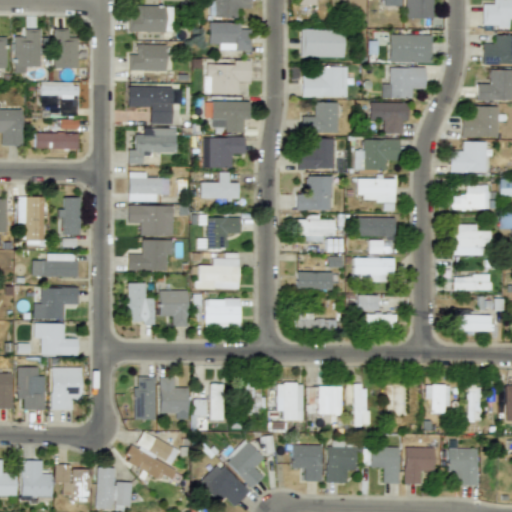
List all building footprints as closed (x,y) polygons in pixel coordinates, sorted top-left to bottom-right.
[(212,0),(212,16),(235,17),(235,8),(248,8),(248,0),(212,0)] [(295,0),(295,13),(312,14),(312,0),(295,0)] [(344,0),(345,13),(363,13),(362,0),(344,0)] [(430,0),(403,0),(403,18),(430,18),(430,0)] [(511,19),(511,0),(491,0),(491,3),(480,3),(479,26),(506,26),(506,19),(511,19)] [(127,31),(163,32),(163,24),(162,24),(163,15),(169,15),(169,6),(127,5),(127,31)] [(205,43),(232,44),(232,50),(247,50),(248,29),(238,29),(238,23),(206,22),(205,43)] [(11,36),(10,72),(22,72),(23,66),(36,66),(37,29),(21,29),(21,36),(11,36)] [(49,68),(74,68),(75,37),(65,37),(65,29),(50,29),(49,68)] [(298,56),(340,57),(340,29),(298,29),(298,56)] [(429,35),(386,34),(386,62),(428,63),(429,35)] [(479,63),(511,63),(511,34),(492,34),(492,43),(480,43),(479,63)] [(162,70),(163,45),(132,44),(132,54),(126,54),(125,69),(162,70)] [(247,60),(231,60),(231,64),(201,64),(201,93),(235,94),(235,82),(247,82),(247,60)] [(344,66),(315,66),(315,76),(299,76),(298,96),(343,97),(344,66)] [(422,67),(386,67),(386,83),(378,83),(378,98),(409,97),(408,88),(422,88),(422,67)] [(509,100),(510,70),(487,69),(486,84),(474,83),(474,99),(509,100)] [(73,117),(73,96),(74,96),(74,82),(38,82),(38,117),(73,117)] [(147,123),(168,123),(169,87),(124,86),(124,107),(147,107),(147,123)] [(240,130),(240,119),(246,119),(246,102),(204,101),(203,111),(208,111),(208,130),(240,130)] [(334,102),(311,102),(311,116),(298,116),(298,132),(334,132),(334,102)] [(404,103),(365,102),(365,119),(380,120),(379,132),(398,132),(399,120),(404,120),(404,103)] [(494,136),(494,117),(495,106),(471,106),(471,119),(458,119),(458,136),(494,136)] [(0,145),(17,145),(18,109),(0,109),(0,145)] [(124,163),(139,163),(139,155),(147,155),(147,152),(172,152),(172,128),(139,127),(139,134),(131,134),(131,149),(124,149),(124,163)] [(73,148),(73,133),(31,132),(31,148),(73,148)] [(200,136),(199,167),(228,167),(228,153),(241,153),(241,137),(200,136)] [(296,168),(330,168),(330,138),(295,138),(296,168)] [(396,139),(361,139),(360,151),(351,150),(351,169),(383,169),(383,159),(396,160),(396,139)] [(446,171),(482,172),(482,141),(459,141),(459,151),(446,150),(446,171)] [(166,178),(142,177),(143,172),(125,171),(125,201),(153,201),(153,194),(165,194),(166,178)] [(197,182),(196,198),(235,199),(235,182),(225,182),(226,172),(215,172),(215,182),(197,182)] [(293,194),(293,210),(328,210),(328,176),(303,175),(303,194),(293,194)] [(353,198),(380,199),(380,210),(391,210),(391,179),(354,178),(353,198)] [(511,196),(511,179),(496,179),(496,196),(511,196)] [(484,184),(462,185),(463,195),(449,195),(449,209),(485,209),(484,184)] [(14,222),(21,223),(21,240),(40,240),(40,196),(14,196),(14,222)] [(76,197),(60,197),(60,208),(54,209),(55,217),(60,217),(60,235),(76,234),(76,197)] [(170,205),(125,205),(124,222),(136,223),(136,235),(169,236),(170,205)] [(319,242),(320,235),(331,235),(331,219),(315,219),(315,215),(303,214),(303,219),(296,219),(296,241),(319,242)] [(391,217),(352,216),(352,235),(391,237),(391,217)] [(449,254),(485,255),(486,231),(473,230),(473,224),(450,224),(449,254)] [(163,270),(163,255),(169,255),(169,240),(139,240),(139,254),(124,254),(124,270),(163,270)] [(379,240),(366,240),(366,253),(378,253),(379,240)] [(235,253),(221,252),(221,258),(209,257),(209,265),(194,265),(193,288),(235,289),(235,253)] [(72,277),(72,254),(43,253),(42,260),(29,260),(28,276),(72,277)] [(349,275),(364,275),(364,281),(389,282),(389,258),(350,257),(349,275)] [(329,272),(293,271),(293,288),(328,289),(329,272)] [(487,290),(486,275),(449,275),(450,291),(487,290)] [(142,283),(124,283),(124,323),(151,323),(150,299),(142,299),(142,283)] [(37,287),(37,303),(30,303),(30,318),(61,319),(61,303),(73,303),(73,287),(37,287)] [(183,290),(155,291),(155,315),(169,315),(169,326),(184,325),(183,290)] [(375,310),(375,294),(353,295),(353,311),(375,310)] [(201,327),(236,327),(236,298),(201,299),(201,327)] [(392,314),(359,313),(359,323),(391,324),(392,314)] [(487,331),(486,314),(450,315),(450,331),(463,331),(463,332),(487,331)] [(61,323),(31,323),(30,338),(37,338),(37,355),(74,356),(74,338),(60,338),(61,323)] [(14,367),(14,399),(20,399),(20,410),(41,409),(41,393),(34,393),(34,367),(14,367)] [(78,367),(48,367),(47,409),(68,409),(68,399),(78,400),(78,367)] [(0,408),(9,408),(8,372),(0,372),(0,408)] [(151,376),(131,376),(131,419),(152,419),(151,376)] [(184,419),(184,387),(171,387),(171,377),(155,377),(156,414),(172,413),(172,419),(184,419)] [(273,410),(279,410),(279,420),(298,420),(299,383),(273,382),(273,410)] [(219,383),(206,383),(205,419),(219,419),(219,383)] [(342,384),(342,405),(349,405),(350,425),(366,424),(366,398),(361,399),(360,383),(342,384)] [(421,385),(421,398),(427,398),(427,413),(440,412),(440,405),(446,405),(445,384),(421,385)] [(511,384),(501,385),(502,421),(511,420),(511,384)] [(338,386),(314,386),(314,414),(337,414),(338,386)] [(477,421),(478,386),(463,386),(463,420),(477,421)] [(251,402),(257,401),(256,388),(246,389),(247,396),(250,396),(251,402)] [(202,399),(189,399),(189,415),(202,416),(202,399)] [(175,449),(139,431),(131,445),(129,444),(120,460),(155,479),(158,474),(167,479),(173,468),(166,465),(175,449)] [(221,460),(248,487),(259,476),(251,467),(260,458),(242,440),(221,460)] [(301,481),(317,481),(317,445),(288,445),(288,468),(301,468),(301,481)] [(323,482),(343,482),(343,470),(352,470),(352,447),(323,446),(323,482)] [(379,482),(394,483),(395,447),(366,446),(366,467),(379,467),(379,482)] [(400,483),(417,483),(417,471),(430,471),(430,447),(401,447),(400,483)] [(474,449),(444,448),(444,472),(452,472),(452,484),(473,485),(474,449)] [(48,473),(39,473),(38,460),(17,460),(18,498),(48,498),(48,473)] [(245,493),(216,463),(195,482),(217,504),(224,498),(231,506),(245,493)] [(86,469),(67,468),(67,464),(51,464),(51,483),(59,483),(59,494),(67,494),(67,500),(85,500),(86,469)] [(91,508),(110,509),(110,511),(120,511),(120,505),(126,505),(127,482),(110,481),(111,467),(93,467),(91,508)] [(0,495),(13,495),(13,472),(0,472),(0,495)]
